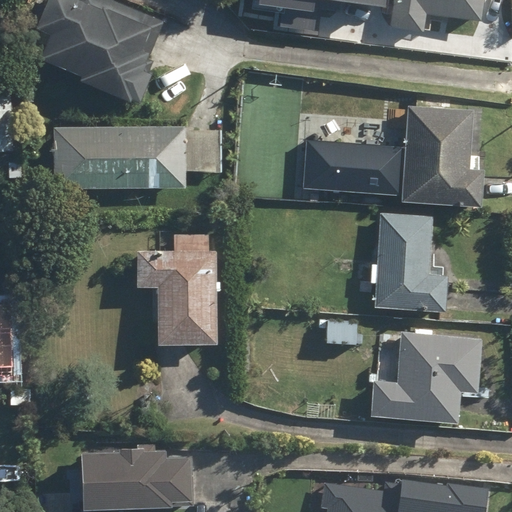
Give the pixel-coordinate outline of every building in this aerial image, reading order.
[(75,0),(74,3),(66,0),(40,0),(28,31),(42,37),(31,62),(73,79),(71,84),(122,105),(123,101),(131,104),(148,63),(146,62),(162,23),(106,0),(75,0)] [(430,0),(338,0),(335,26),(370,31),(373,11),(428,18),(430,0)] [(9,92),(0,91),(0,153),(10,153),(9,92)] [(468,112),(403,107),(396,205),(475,211),(478,170),(464,169),(468,112)] [(181,128),(48,129),(49,191),(182,190),(181,172),(217,171),(217,132),(181,132),(181,128)] [(429,216),(375,213),(369,310),(438,314),(441,277),(425,276),(429,216)] [(170,252),(131,252),(131,290),(152,290),(152,347),(212,348),(212,252),(204,252),(204,235),(170,235),(170,252)] [(355,324),(322,323),(322,347),(354,348),(355,324)] [(0,385),(21,384),(19,324),(0,324),(0,385)] [(476,341),(396,333),(391,384),(367,381),(363,419),(449,428),(452,394),(470,395),(476,341)] [(215,391),(188,362),(147,400),(173,429),(215,391)] [(110,454),(72,456),(70,486),(74,511),(95,511),(164,509),(163,504),(184,503),(182,459),(161,460),(161,452),(156,452),(156,445),(133,446),(133,450),(110,451),(110,454)] [(414,482),(354,475),(349,511),(434,511),(436,498),(413,496),(414,482)]
